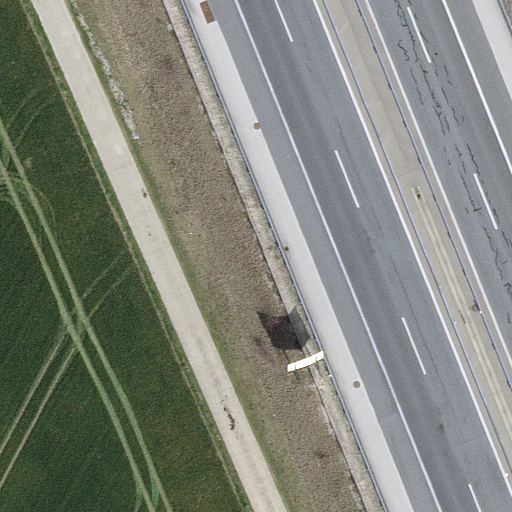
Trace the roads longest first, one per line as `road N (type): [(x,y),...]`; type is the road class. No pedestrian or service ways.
road 1 (unclassified): [(271,511),(47,0)]
road 2 (motorway): [(274,0),(480,511)]
road 3 (motorway): [(511,267),(405,0)]
